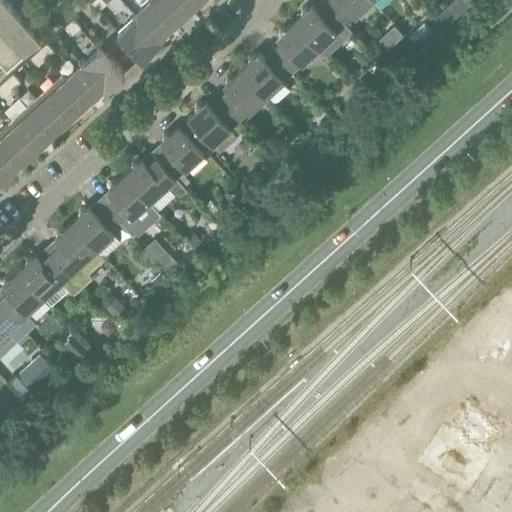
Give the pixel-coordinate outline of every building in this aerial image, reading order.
[(0,0),(0,13),(10,4),(5,0),(0,0)] [(107,3),(104,0),(94,0),(92,2),(99,10),(107,3)] [(168,31),(176,24),(153,0),(151,0),(136,14),(161,42),(170,34),(168,31)] [(153,0),(176,24),(193,9),(184,0),(153,0)] [(184,0),(193,9),(202,0),(184,0)] [(355,17),(373,0),(372,0),(327,0),(327,1),(340,17),(347,24),(355,17)] [(340,17),(327,1),(317,9),(312,4),(309,7),(307,6),(306,6),(304,6),(303,7),(302,8),(302,11),(303,13),(295,20),(320,48),(326,55),(353,31),(347,24),(340,17)] [(0,44),(26,21),(10,4),(0,13),(0,44)] [(449,26),(459,17),(448,5),(438,14),(449,26)] [(136,14),(118,31),(141,55),(149,48),(152,50),(161,42),(136,14)] [(81,26),(74,18),(66,25),(73,33),(81,26)] [(282,41),(272,49),(293,73),(320,48),(295,20),(287,27),(285,26),(283,26),(282,26),(280,27),(279,29),(280,33),(277,36),(282,41)] [(0,62),(7,70),(42,39),(26,21),(0,44),(0,62)] [(54,50),(47,43),(40,49),(47,57),(54,50)] [(100,47),(83,62),(108,90),(116,82),(114,79),(123,72),(100,47)] [(47,57),(40,49),(32,56),(39,64),(47,57)] [(249,61),(241,69),(267,97),(293,73),(272,49),(263,56),(259,52),(257,54),(254,53),(252,53),(250,54),(249,55),(249,57),(248,58),(249,61)] [(98,98),(108,90),(83,62),(66,77),(66,78),(89,103),(96,96),(98,98)] [(229,89),(219,98),(240,121),(267,97),(241,69),(234,75),(232,74),(229,74),(227,75),(226,77),(226,78),(227,81),(224,84),(229,89)] [(20,81),(13,73),(6,80),(13,87),(20,81)] [(72,118),(89,103),(66,78),(66,77),(63,74),(46,89),(72,118)] [(363,77),(356,84),(366,95),(373,88),(363,77)] [(0,89),(5,95),(13,87),(6,80),(0,85),(0,89)] [(72,118),(46,89),(29,105),(55,133),(72,118)] [(219,98),(211,105),(206,100),(203,102),(201,101),(199,101),(197,103),(195,105),(196,109),(188,117),(213,145),(240,121),(219,98)] [(37,149),(55,133),(29,105),(12,121),(37,149)] [(334,112),(339,119),(344,114),(339,108),(338,108),(334,112)] [(37,149),(12,121),(0,131),(0,141),(21,165),(37,149)] [(165,146),(157,153),(185,185),(190,180),(183,172),(205,153),(179,124),(171,132),(168,131),(167,131),(165,132),(163,133),(163,134),(163,136),(163,138),(161,141),(165,146)] [(315,138),(308,130),(305,133),(311,141),(315,138)] [(303,137),(294,145),(300,152),(309,144),(303,137)] [(0,175),(4,180),(21,165),(0,141),(0,175)] [(133,166),(126,173),(151,201),(168,186),(175,193),(178,193),(181,193),(184,191),(187,188),(184,186),(185,185),(157,153),(147,162),(143,157),(140,160),(138,159),(136,159),(134,160),(133,161),(132,164),(133,166)] [(112,194),(104,201),(125,225),(133,234),(135,232),(138,234),(160,214),(158,212),(160,211),(151,201),(126,173),(118,180),(115,179),(112,179),(111,181),(110,184),(110,186),(108,189),(112,194)] [(202,204),(207,210),(220,225),(229,217),(216,202),(211,197),(202,204)] [(80,214),(72,221),(98,249),(104,256),(121,241),(115,234),(125,225),(104,201),(94,210),(90,205),(87,207),(85,207),(83,207),(80,209),(79,210),(80,214)] [(59,242),(51,250),(83,286),(92,278),(88,273),(105,257),(104,256),(98,249),(72,221),(65,228),(62,227),(61,227),(59,228),(57,229),(57,230),(57,232),(58,234),(55,237),(59,242)] [(194,232),(187,238),(195,247),(202,241),(194,232)] [(27,262),(19,269),(45,297),(62,282),(74,293),(83,286),(51,250),(41,258),(37,253),(34,255),(32,255),(30,255),(27,256),(27,257),(26,260),(27,262)] [(160,262),(168,271),(178,262),(170,253),(160,262)] [(6,290),(0,295),(0,300),(18,321),(45,297),(19,269),(12,276),(9,275),(7,275),(5,277),(4,278),(3,280),(4,283),(2,285),(6,290)] [(160,272),(151,280),(156,285),(165,277),(160,272)] [(105,307),(115,318),(127,308),(117,296),(105,307)] [(26,330),(18,321),(0,300),(0,351),(2,351),(17,338),(26,330)] [(120,326),(110,315),(103,322),(102,329),(108,337),(120,326)] [(79,358),(88,350),(81,342),(72,350),(79,358)] [(17,374),(34,393),(58,371),(40,352),(17,374)]
